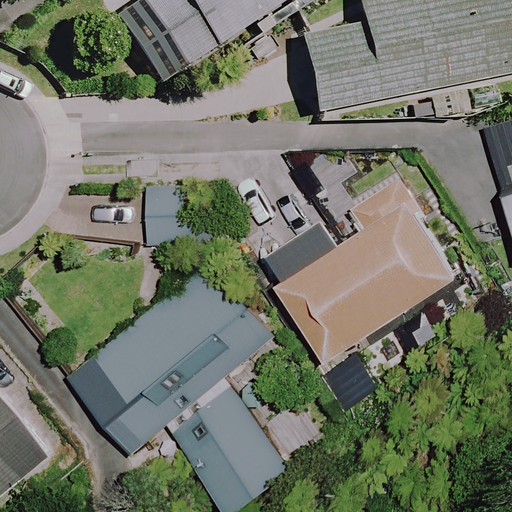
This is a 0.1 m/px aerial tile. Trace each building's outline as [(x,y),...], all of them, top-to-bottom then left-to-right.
[(178,69),(280,0),(133,0),(132,1),(178,69)] [(396,99),(401,126),(465,113),(460,86),(511,76),(511,0),(354,0),(349,1),(353,25),(290,38),(305,117),(396,99)] [(511,205),(511,123),(487,132),(511,205)] [(466,280),(403,179),(357,208),(372,232),(289,283),(336,360),(466,280)] [(196,247),(198,190),(151,189),(150,246),(196,247)] [(296,440),(286,449),(229,377),(278,337),(218,261),(86,365),(148,443),(173,424),(243,511),(250,511),(303,470),(314,462),(296,440)] [(0,500),(51,453),(0,398),(0,500)]
